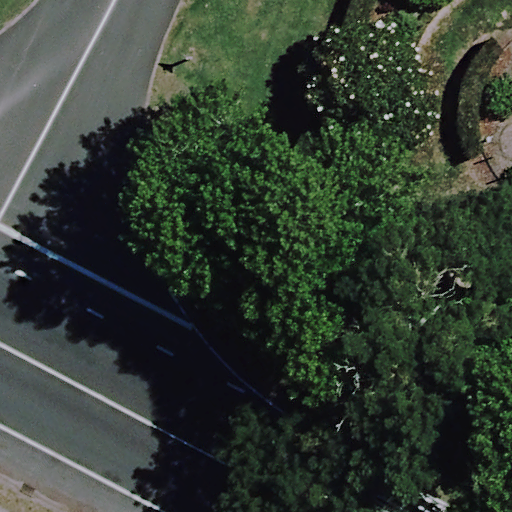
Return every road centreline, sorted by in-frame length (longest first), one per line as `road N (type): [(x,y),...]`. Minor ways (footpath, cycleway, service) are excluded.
road 1 (residential): [(0,343),(318,511)]
road 2 (residential): [(0,208),(113,0)]
